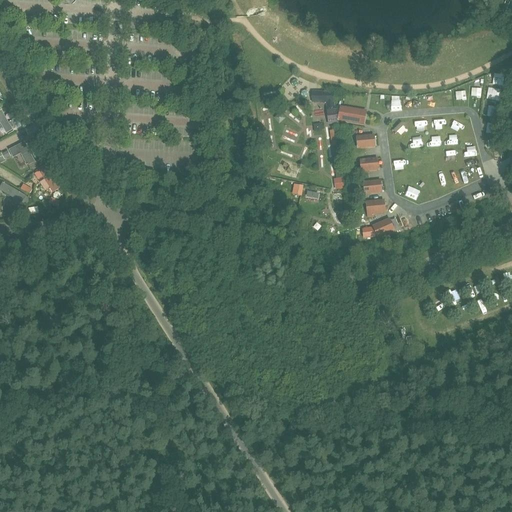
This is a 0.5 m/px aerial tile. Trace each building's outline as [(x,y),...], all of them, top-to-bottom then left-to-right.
[(472,88),(471,96),(481,97),(481,89),(472,88)] [(488,89),(487,99),(501,101),(501,90),(488,89)] [(328,102),(328,109),(334,109),(334,92),(313,92),(313,97),(313,103),(328,102)] [(367,97),(350,94),(348,105),(365,108),(367,97)] [(339,120),(341,108),(334,109),(328,109),(330,124),(338,123),(339,120)] [(363,124),(365,112),(341,108),(339,120),(363,124)] [(13,130),(1,111),(0,111),(0,127),(1,129),(3,128),(7,134),(13,130)] [(19,117),(12,120),(17,130),(24,127),(19,117)] [(373,137),(357,138),(358,148),(374,146),(373,137)] [(26,143),(9,151),(12,157),(13,159),(17,157),(22,155),(25,161),(28,167),(35,163),(26,143)] [(3,154),(4,157),(5,160),(12,157),(9,151),(3,154)] [(378,158),(360,160),(362,174),(380,172),(378,158)] [(47,168),(40,173),(54,194),(61,189),(47,168)] [(382,182),(363,183),(364,195),(383,194),(382,182)] [(27,197),(2,183),(0,186),(0,191),(14,200),(11,206),(19,210),(22,206),(27,197)] [(27,197),(22,206),(27,208),(32,200),(27,197)] [(385,201),(366,203),(367,217),(386,215),(385,201)] [(40,208),(30,210),(31,217),(41,215),(40,208)] [(372,226),(377,239),(395,232),(390,219),(372,226)]
